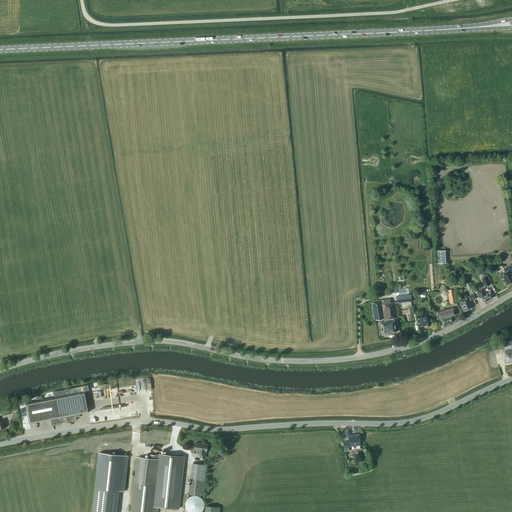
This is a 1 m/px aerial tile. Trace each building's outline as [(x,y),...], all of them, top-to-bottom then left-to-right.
[(448,263),(447,250),(437,251),(438,264),(448,263)] [(511,265),(504,269),(505,272),(502,274),(507,285),(511,282),(511,276),(510,273),(511,272),(511,265)] [(490,285),(486,276),(481,279),(485,287),(490,285)] [(487,294),(485,288),(477,292),(479,298),(481,298),(484,302),(493,298),(490,293),(487,294)] [(454,293),(454,289),(448,290),(449,294),(448,294),(450,304),(457,303),(455,293),(454,293)] [(463,311),(473,307),(470,301),(476,299),(472,291),(469,292),(471,295),(468,296),(459,300),(463,311)] [(412,301),(411,295),(396,296),(397,303),(412,301)] [(391,303),(390,299),(372,302),(375,320),(384,318),(385,322),(380,322),(382,334),(396,332),(394,318),(398,318),(395,302),(391,303)] [(456,315),(454,308),(437,312),(439,319),(440,319),(442,325),(453,322),(452,316),(456,315)] [(428,318),(427,312),(423,313),(423,315),(416,316),(416,320),(418,320),(419,327),(425,326),(426,327),(428,326),(429,325),(428,318)] [(511,339),(503,341),(505,351),(504,351),(507,363),(511,362),(511,339)] [(76,420),(76,417),(80,417),(79,412),(87,410),(83,390),(88,389),(87,384),(53,391),(55,399),(27,404),(30,422),(50,418),(51,425),(76,420)] [(3,408),(5,415),(11,413),(10,407),(3,408)] [(361,445),(360,440),(359,434),(348,436),(349,442),(343,442),(344,451),(349,450),(349,447),(356,446),(360,445),(361,445)] [(208,444),(195,443),(194,451),(200,451),(199,457),(206,458),(206,452),(207,452),(208,444)] [(99,452),(95,488),(119,491),(125,491),(128,464),(124,464),(125,455),(116,454),(99,452)] [(184,457),(159,454),(159,455),(149,454),(149,458),(138,457),(131,511),(158,511),(159,506),(178,508),(184,457)] [(205,496),(206,480),(207,464),(194,463),(191,494),(205,496)]
